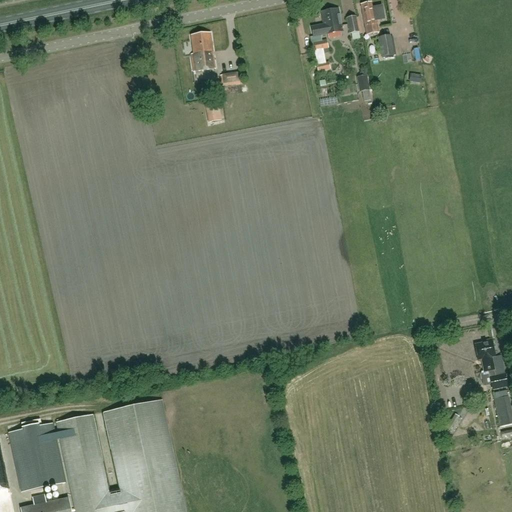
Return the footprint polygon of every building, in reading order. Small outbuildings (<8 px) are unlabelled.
[(366,34),(379,32),(376,18),(383,16),(381,6),(372,8),(371,3),(360,5),(366,34)] [(323,24),(316,26),(312,27),(314,37),(343,31),(338,9),(321,12),(323,24)] [(350,34),(351,33),(358,32),(355,17),(347,18),(350,34)] [(190,54),(193,71),(215,68),(210,33),(190,36),(193,54),(190,54)] [(390,36),(378,38),(382,57),(394,55),(390,36)] [(328,49),(327,41),(326,39),(313,41),(314,51),(328,49)] [(330,70),(328,62),(316,65),(318,73),(330,70)] [(225,84),(242,83),(241,72),(224,73),(225,84)] [(421,76),(412,75),(411,83),(420,84),(421,76)] [(369,90),(367,76),(356,78),(359,92),(369,90)] [(208,123),(221,121),(217,99),(205,101),(207,107),(205,107),(208,123)] [(482,343),(474,345),(478,360),(481,360),(484,372),(488,371),(492,389),(507,386),(505,374),(495,376),(494,370),(491,357),(495,356),(491,339),(482,341),(482,343)] [(511,423),(511,414),(507,393),(493,397),(500,426),(511,423)] [(185,511),(162,401),(104,413),(120,489),(108,492),(92,416),(56,423),(75,511),(185,511)] [(459,418),(455,415),(444,432),(448,435),(459,418)] [(22,430),(9,433),(21,493),(64,484),(53,424),(41,426),(40,420),(21,424),(22,430)] [(32,499),(34,506),(45,504),(44,496),(32,499)] [(34,506),(20,509),(20,511),(71,511),(68,499),(45,504),(34,506)]
